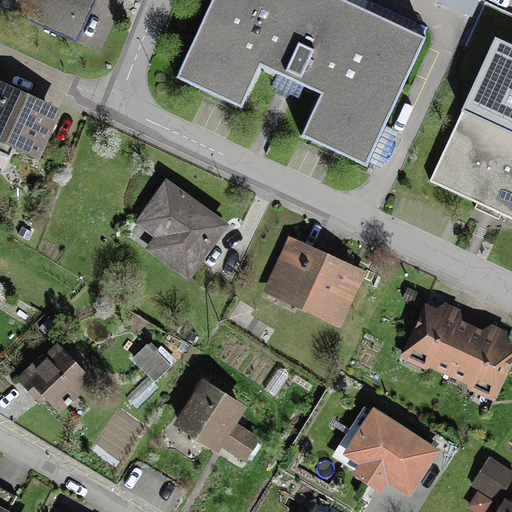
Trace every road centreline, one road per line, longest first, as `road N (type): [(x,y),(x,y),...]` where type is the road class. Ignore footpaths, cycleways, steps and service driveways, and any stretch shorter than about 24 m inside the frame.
road 1 (residential): [(511,287),(118,103),(159,0)]
road 2 (residential): [(0,431),(132,511)]
